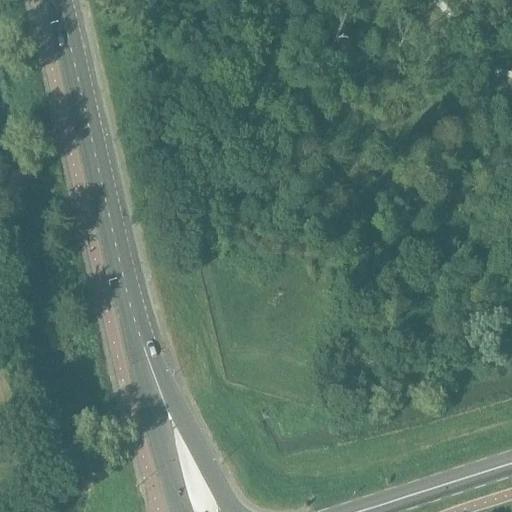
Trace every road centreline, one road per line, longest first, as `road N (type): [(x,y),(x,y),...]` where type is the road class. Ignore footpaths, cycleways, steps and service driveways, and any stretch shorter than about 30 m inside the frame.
road 1 (tertiary): [(206,511),(148,364),(63,0)]
road 2 (tertiary): [(366,511),(511,466)]
